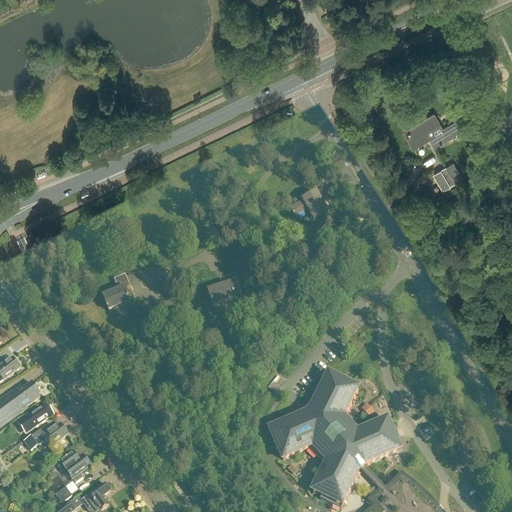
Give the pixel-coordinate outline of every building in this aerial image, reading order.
[(407,130),(413,139),(409,142),(414,150),(431,140),(435,147),(461,131),(456,122),(443,129),(434,114),(407,130)] [(463,180),(453,163),(432,176),(443,193),(463,180)] [(328,215),(317,194),(302,202),(303,204),(291,211),(296,220),(308,212),(314,223),(328,215)] [(26,255),(34,252),(27,235),(20,238),(26,255)] [(136,302),(126,278),(116,282),(120,292),(103,299),(110,314),(131,305),(131,304),(136,302)] [(225,287),(208,293),(213,309),(235,301),(236,303),(242,301),(236,282),(225,286),(225,287)] [(180,308),(155,318),(159,330),(185,320),(180,308)] [(0,386),(21,371),(13,361),(0,370),(0,386)] [(438,511),(435,507),(424,497),(413,487),(402,478),(387,492),(364,468),(401,452),(396,442),(400,440),(399,438),(396,432),(396,430),(392,432),(388,422),(361,433),(345,417),(358,391),(347,385),(348,383),(341,379),(340,381),(334,379),(329,376),(311,411),(311,412),(306,416),(270,432),(275,443),(272,444),(276,452),(278,451),(283,462),(310,450),(326,467),(312,493),(322,498),(320,502),(340,511),(341,511),(348,498),(347,498),(359,475),(377,494),(378,495),(379,496),(371,503),(377,509),(372,511),(438,511)] [(275,395),(285,383),(278,378),(268,389),(275,395)] [(0,431),(28,412),(27,410),(41,400),(39,398),(41,397),(33,385),(24,392),(22,390),(16,395),(15,393),(0,403),(0,431)] [(372,404),(364,407),(369,417),(376,413),(372,404)] [(47,407),(22,424),(19,426),(26,437),(35,430),(36,431),(54,418),(47,407)] [(32,454),(46,444),(51,451),(69,438),(61,427),(49,436),(45,430),(25,444),(32,454)] [(61,464),(76,486),(83,481),(81,477),(91,469),(84,458),(79,462),(74,455),(61,464)] [(106,486),(82,504),(83,506),(87,511),(104,511),(109,509),(103,500),(104,500),(103,499),(111,493),(106,486)] [(72,498),(66,489),(56,497),(62,505),(72,498)]
